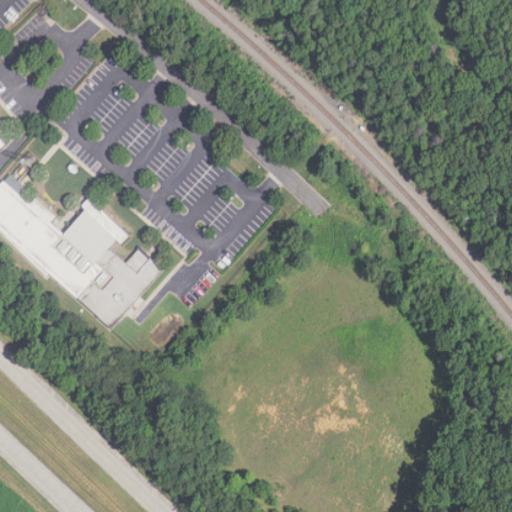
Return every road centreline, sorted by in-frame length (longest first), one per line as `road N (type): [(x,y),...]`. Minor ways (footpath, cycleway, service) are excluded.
road 1 (residential): [(83,0),(282,171)]
road 2 (trunk): [(157,511),(0,356)]
